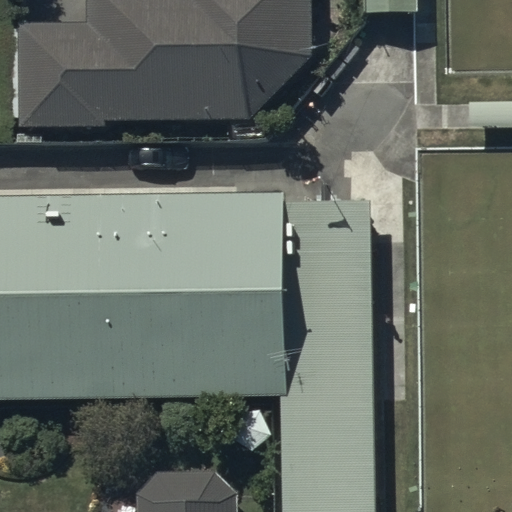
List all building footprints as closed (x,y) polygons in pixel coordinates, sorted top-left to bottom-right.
[(310,0),(89,0),(90,30),(20,30),(19,133),(117,132),(117,122),(254,123),(312,59),(310,0)] [(372,0),(373,9),(421,8),(420,0),(372,0)] [(0,400),(290,397),(288,200),(0,202),(0,400)] [(376,511),(375,200),(288,200),(290,397),(289,511),(376,511)] [(238,511),(238,499),(236,496),(234,494),(232,491),(229,489),(227,486),(224,484),(221,482),(218,480),(215,479),(212,477),(209,476),(206,475),(202,474),(199,474),(196,473),(192,473),(189,473),(185,473),(182,474),(179,474),(175,475),(172,476),(169,478),(166,479),(163,481),(160,483),(157,485),(154,487),(152,489),(149,491),(147,494),(145,497),(143,500),(141,503),(140,506),(140,511),(238,511)]
